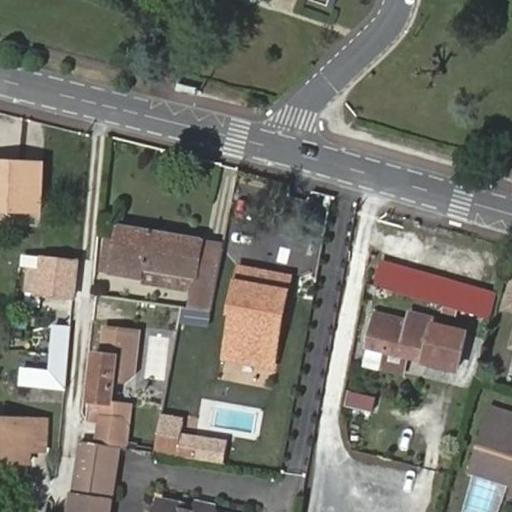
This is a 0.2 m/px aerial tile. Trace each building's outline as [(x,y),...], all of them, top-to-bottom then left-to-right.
[(0,162),(0,208),(42,209),(42,163),(0,162)] [(144,270),(193,279),(195,279),(203,239),(118,225),(114,249),(103,247),(100,271),(142,277),(144,270)] [(26,289),(72,296),(76,262),(23,254),(22,262),(30,264),(26,289)] [(492,319),(499,293),(385,261),(378,285),(492,319)] [(239,268),(231,312),(235,313),(228,353),(267,361),(277,312),(284,313),(288,292),(254,286),(257,271),(239,268)] [(192,291),(193,279),(144,270),(142,277),(142,281),(192,291)] [(291,277),(257,271),(254,286),(288,292),(291,277)] [(430,341),(462,351),(466,336),(434,327),(437,320),(411,313),(409,320),(378,311),(368,344),(387,349),(407,355),(424,361),(430,341)] [(277,312),(267,361),(275,363),(284,313),(277,312)] [(62,387),(64,365),(69,327),(52,326),(48,369),(19,367),(17,383),(62,387)] [(93,353),(87,406),(100,408),(101,399),(110,401),(113,376),(124,377),(132,375),(137,332),(105,327),(102,353),(93,353)] [(457,370),(462,351),(430,341),(424,361),(457,370)] [(407,355),(387,349),(383,364),(402,370),(407,355)] [(247,379),(249,364),(228,362),(227,377),(247,379)] [(346,405),(376,410),(379,394),(349,389),(346,405)] [(511,428),(508,427),(511,414),(496,408),(476,471),(511,482),(511,428)] [(156,449),(176,451),(181,414),(160,411),(156,449)] [(0,418),(0,460),(27,461),(27,449),(43,450),(44,420),(0,418)] [(120,444),(82,439),(75,476),(72,492),(111,498),(120,444)] [(108,511),(111,498),(72,492),(68,511),(108,511)] [(158,511),(230,511),(217,509),(216,511),(202,511),(200,511),(201,505),(162,496),(158,511)] [(202,499),(201,505),(200,511),(202,511),(216,511),(217,509),(219,503),(202,499)]
